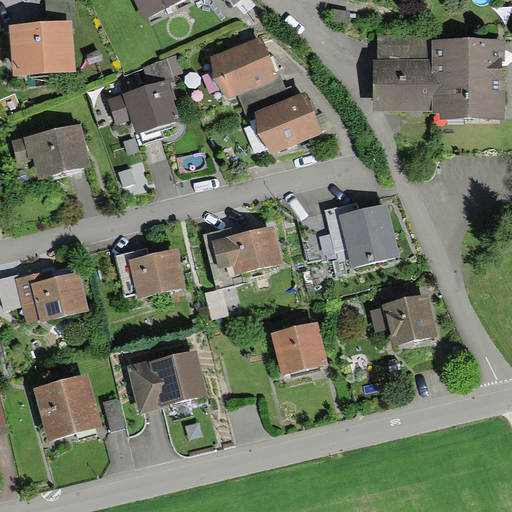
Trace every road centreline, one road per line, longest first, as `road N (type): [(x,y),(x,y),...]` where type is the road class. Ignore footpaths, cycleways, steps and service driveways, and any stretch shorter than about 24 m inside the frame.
road 1 (residential): [(503,401),(34,511)]
road 2 (residential): [(272,0),(356,88),(503,401)]
road 3 (residential): [(0,252),(355,166)]
